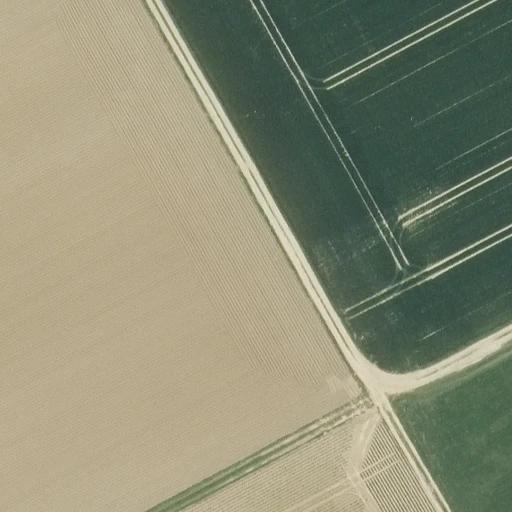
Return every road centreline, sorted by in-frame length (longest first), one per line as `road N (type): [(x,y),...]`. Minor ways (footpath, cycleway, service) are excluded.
road 1 (track): [(148,0),(443,511)]
road 2 (track): [(511,329),(162,511)]
